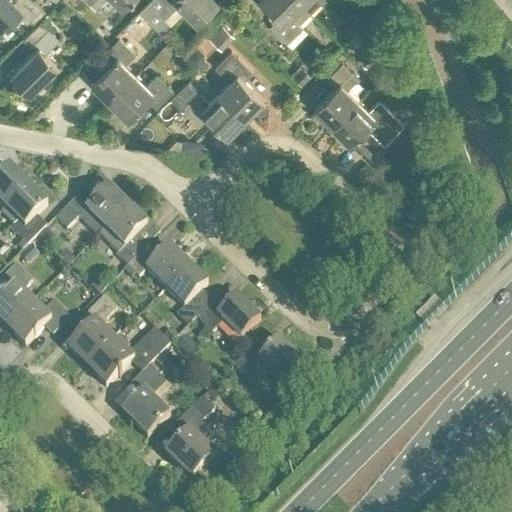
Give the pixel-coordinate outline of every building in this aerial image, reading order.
[(0,0),(0,31),(18,13),(27,21),(42,7),(34,0),(0,0)] [(87,0),(95,8),(103,0),(114,0),(122,8),(129,0),(87,0)] [(149,0),(139,11),(161,33),(184,9),(197,22),(219,0),(149,0)] [(310,12),(298,0),(262,0),(278,16),(270,25),(287,41),(303,25),(300,22),(310,12)] [(298,0),(310,12),(321,0),(324,4),(328,0),(298,0)] [(35,48),(11,72),(31,92),(59,63),(46,50),(59,37),(41,19),(23,37),(35,48)] [(209,37),(221,48),(234,35),(222,23),(209,37)] [(92,81),(111,100),(137,73),(126,62),(136,52),(120,36),(103,53),(111,61),(92,81)] [(368,51),(360,60),(366,66),(379,53),(370,45),(366,49),(368,51)] [(230,80),(219,90),(246,116),(264,98),(245,79),(253,70),(232,49),(216,65),(230,80)] [(314,106),(333,125),(359,99),(348,88),(358,77),(342,61),(325,78),(334,87),(314,106)] [(301,65),(293,74),(302,83),(311,75),(301,65)] [(137,73),(111,100),(129,117),(148,98),(157,106),(174,89),(157,73),(147,83),(137,73)] [(246,116),(219,90),(209,101),(188,80),(172,96),(200,124),(208,115),(228,135),(246,116)] [(359,99),(333,125),(351,143),(371,123),(388,140),(404,123),(380,98),(369,109),(359,99)] [(182,148),(199,151),(200,145),(197,139),(184,137),(182,148)] [(0,206),(6,213),(29,190),(10,170),(0,180),(0,206)] [(29,190),(6,213),(2,216),(15,229),(11,233),(28,250),(48,231),(37,220),(49,209),(29,190)] [(99,241),(101,239),(100,239),(129,210),(109,191),(98,202),(88,192),(57,223),(68,234),(80,222),(99,241)] [(117,260),(128,271),(147,252),(137,241),(148,230),(129,210),(100,239),(101,239),(119,258),(117,260)] [(48,249),(55,242),(47,234),(40,241),(48,249)] [(30,250),(19,260),(29,269),(39,259),(30,250)] [(147,275),(166,293),(189,270),(169,251),(158,262),(147,252),(128,271),(140,282),(147,275)] [(74,262),(66,254),(59,261),(68,269),(74,262)] [(0,303),(0,325),(7,333),(34,306),(23,296),(33,285),(17,269),(0,286),(9,295),(0,303)] [(189,331),(197,323),(208,312),(197,301),(209,290),(189,270),(166,293),(185,312),(178,320),(189,331)] [(208,312),(197,323),(212,338),(217,333),(234,349),(240,343),(241,344),(261,324),(237,300),(223,314),(214,306),(208,312)] [(69,353),(88,372),(115,345),(101,330),(118,313),(105,301),(85,321),(93,329),(69,353)] [(34,306),(7,333),(26,351),(45,331),(54,340),(71,323),(54,306),(44,317),(34,306)] [(182,345),(177,349),(188,360),(197,352),(187,341),(192,336),(187,332),(178,341),(182,345)] [(132,366),(143,378),(150,370),(171,349),(156,333),(130,359),(115,345),(88,372),(107,392),(132,366)] [(172,335),(166,341),(171,346),(177,340),(172,335)] [(234,371),(256,393),(270,379),(283,392),(306,369),(280,343),(269,355),(260,345),(234,371)] [(156,366),(165,374),(174,364),(165,356),(156,366)] [(150,370),(143,378),(131,390),(140,399),(122,417),(148,443),(171,420),(153,402),(167,388),(150,370)] [(214,406),(222,398),(215,391),(206,399),(214,406)] [(170,436),(180,446),(166,459),(192,485),(216,460),(198,443),(210,432),(204,426),(215,415),(202,402),(170,436)]
